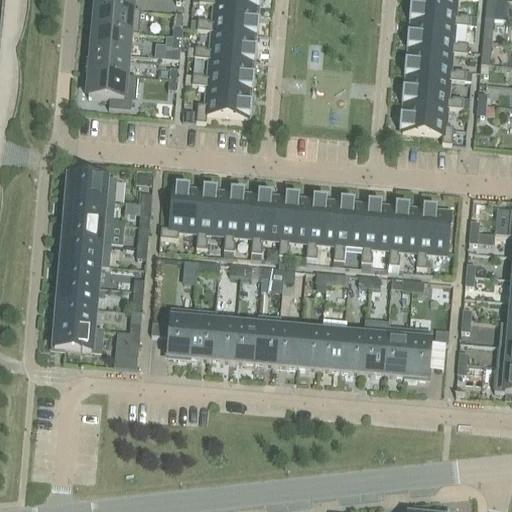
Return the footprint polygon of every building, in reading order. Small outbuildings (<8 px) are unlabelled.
[(131,13),(132,0),(96,0),(95,11),(131,14),(131,13)] [(199,0),(199,7),(215,8),(256,11),(256,10),(260,11),(261,0),(199,0)] [(456,1),(445,0),(413,0),(413,10),(409,9),(408,23),(412,24),(412,25),(453,28),(453,29),(469,30),(470,20),(459,19),(459,21),(454,20),(456,1)] [(255,24),(256,11),(215,8),(213,27),(208,26),(208,25),(197,24),(196,34),(212,36),(212,35),(254,39),(254,38),(258,38),(259,24),(255,24)] [(131,14),(95,11),(93,34),(129,37),(129,38),(139,39),(141,14),(131,13),(131,14)] [(485,12),(484,23),(493,23),(494,12),(485,12)] [(148,22),(172,23),(172,14),(148,13),(148,22)] [(493,23),(484,23),(483,33),(492,34),(493,23)] [(453,28),(412,25),(411,37),(407,37),(406,51),(409,51),(409,52),(451,56),(467,58),(468,47),(457,46),(457,48),(452,48),(453,29),(453,28)] [(173,30),(172,41),(181,42),(182,31),(173,30)] [(129,38),(129,37),(93,34),(91,56),(127,60),(129,38)] [(253,51),(254,39),(212,35),(212,36),(211,54),(206,54),(206,52),(195,51),(194,62),(210,63),(210,62),(252,66),(252,65),(255,66),(256,52),(253,51)] [(181,42),(172,41),(171,52),(180,53),(181,42)] [(451,56),(409,52),(408,65),(405,64),(403,78),(407,79),(407,80),(448,83),(448,84),(464,85),(465,75),(454,74),(454,76),(449,75),(451,56)] [(127,60),(91,56),(90,77),(125,80),(127,60)] [(480,69),(489,69),(490,58),(481,58),(480,69)] [(250,79),(252,66),(210,62),(210,63),(208,82),(203,81),(203,80),(192,79),(191,89),(208,91),(208,90),(249,94),(249,93),(253,93),(254,79),(250,79)] [(489,69),(480,69),(479,79),(488,80),(489,69)] [(168,84),(177,85),(178,74),(169,73),(168,84)] [(123,105),(125,80),(90,77),(87,102),(123,105)] [(448,83),(407,80),(406,92),(402,92),(401,106),(404,106),(404,107),(446,111),(462,113),(463,102),(452,101),(452,103),(447,103),(448,84),(448,83)] [(177,85),(168,84),(167,95),(176,96),(177,85)] [(248,106),(249,94),(208,90),(208,91),(206,109),(197,108),(195,126),(206,127),(206,118),(247,122),(247,120),(250,120),(252,107),(248,106)] [(477,99),(476,110),(485,111),(486,100),(477,99)] [(444,130),(446,111),(404,107),(403,120),(400,119),(398,133),(402,134),(402,136),(442,139),(442,148),(452,149),(453,131),(444,130)] [(484,122),(485,111),(476,110),(475,121),(484,122)] [(103,206),(103,207),(113,208),(115,184),(69,180),(68,191),(65,191),(64,203),(67,203),(103,206)] [(160,232),(160,242),(178,244),(178,235),(197,237),(198,237),(201,195),(189,194),(189,190),(175,189),(175,193),(173,193),(169,233),(160,232)] [(225,239),(229,197),(216,196),(216,193),(203,192),(202,195),(201,195),(198,237),(197,237),(196,253),(206,254),(207,243),(205,243),(206,237),(225,239)] [(253,241),(256,200),(244,199),(244,195),(230,194),(230,198),(229,197),(225,239),(223,255),(234,256),(235,245),(233,245),(233,240),(252,241),(253,241)] [(280,244),(284,202),(271,201),(272,198),(258,196),(257,200),(256,200),(253,241),(252,241),(251,258),(261,259),(262,248),(260,247),(261,242),(280,244)] [(140,209),(150,210),(151,199),(141,198),(140,209)] [(308,246),(311,205),(299,204),(299,200),(285,199),(285,202),(284,202),(280,244),(278,260),(289,261),(290,250),(288,250),(288,245),(307,246),(308,246)] [(335,249),(339,207),(326,206),(327,202),(313,201),(312,205),(311,205),(308,246),(307,246),(306,262),(316,263),(317,252),(315,252),(316,247),(335,249)] [(102,227),(103,207),(103,206),(67,203),(65,224),(102,227)] [(363,251),(366,209),(354,208),(354,205),(340,204),(340,207),(339,207),(335,249),(333,265),(344,266),(345,255),(343,255),(343,249),(362,251),(363,251)] [(390,254),(394,212),(381,211),(382,207),(368,206),(367,210),(366,209),(363,251),(362,251),(361,267),(371,268),(372,257),(370,257),(371,252),(390,253),(390,254)] [(418,256),(421,214),(409,213),(409,210),(395,208),(395,212),(394,212),(390,254),(390,253),(388,270),(399,271),(400,260),(398,259),(398,254),(417,256),(418,256)] [(150,210),(140,209),(139,220),(149,221),(150,210)] [(418,256),(417,256),(416,272),(426,273),(427,262),(425,262),(426,257),(446,258),(449,217),(436,216),(437,212),(423,211),(422,214),(421,214),(418,256)] [(63,246),(100,249),(100,248),(109,249),(111,228),(102,227),(65,224),(63,246)] [(470,226),(469,237),(478,237),(479,227),(470,226)] [(477,248),(478,237),(469,237),(468,248),(477,248)] [(136,252),(147,253),(148,242),(137,241),(136,252)] [(100,249),(63,246),(61,267),(98,270),(98,271),(107,272),(109,249),(100,248),(100,249)] [(147,253),(136,252),(135,263),(146,264),(147,253)] [(197,277),(198,267),(187,266),(186,276),(197,277)] [(96,292),(98,271),(98,270),(61,267),(59,289),(96,292)] [(198,267),(197,277),(208,278),(209,268),(198,267)] [(466,269),(465,280),(474,281),(475,270),(466,269)] [(240,281),(241,271),(230,270),(229,280),(240,281)] [(241,271),(240,281),(251,282),(252,272),(241,271)] [(284,275),(273,274),(272,284),(283,285),(284,275)] [(284,275),(283,285),(294,286),(295,276),(284,275)] [(326,289),(327,279),(316,278),(315,288),(326,289)] [(327,279),(326,289),(337,290),(338,280),(327,279)] [(474,281),(465,280),(464,291),(473,291),(474,281)] [(369,293),(370,282),(359,281),(358,292),(369,293)] [(370,282),(369,293),(380,293),(381,283),(370,282)] [(133,295),(143,296),(144,285),(134,284),(133,295)] [(412,296),(413,286),(402,285),(401,295),(412,296)] [(413,286),(412,296),(423,297),(424,287),(413,286)] [(57,310),(94,313),(96,292),(59,289),(57,310)] [(143,296),(133,295),(132,306),(142,307),(143,296)] [(56,331),(55,332),(92,335),(92,334),(94,313),(57,310),(56,331)] [(462,314),(461,325),(470,326),(471,315),(462,314)] [(171,315),(167,361),(178,362),(177,365),(190,366),(190,363),(189,363),(192,326),(193,326),(194,317),(171,315)] [(470,326),(461,325),(460,336),(469,337),(470,326)] [(193,326),(192,326),(189,363),(190,363),(211,365),(214,328),(193,326)] [(129,338),(139,339),(140,328),(130,327),(129,338)] [(236,330),(214,328),(211,365),(232,367),(236,330)] [(511,329),(509,329),(510,329),(500,328),(498,352),(507,353),(507,352),(511,352),(511,329)] [(236,330),(232,367),(254,369),(257,332),(236,330)] [(54,344),(54,354),(100,358),(102,335),(92,334),(92,335),(55,332),(56,331),(53,331),(52,343),(54,344)] [(257,332),(254,369),(275,370),(279,334),(257,332)] [(386,343),(383,380),(404,382),(408,335),(386,333),(385,343),(386,343)] [(279,334),(275,370),(297,372),(300,335),(279,334)] [(300,335),(297,372),(318,374),(322,337),(300,335)] [(404,382),(403,384),(416,385),(416,383),(427,384),(431,337),(408,335),(404,382)] [(322,337),(318,374),(340,376),(343,339),(322,337)] [(139,339),(129,338),(127,360),(137,361),(139,339)] [(163,339),(153,338),(152,355),(162,355),(163,339)] [(361,378),(365,341),(343,339),(340,376),(361,378)] [(383,380),(386,343),(385,343),(365,341),(361,378),(383,380)] [(511,352),(507,352),(507,353),(498,352),(496,372),(506,373),(511,373),(511,352)] [(459,357),(458,368),(467,369),(467,358),(459,357)] [(466,380),(467,369),(458,368),(457,379),(466,380)] [(511,398),(511,373),(506,373),(496,372),(494,397),(511,398)]
